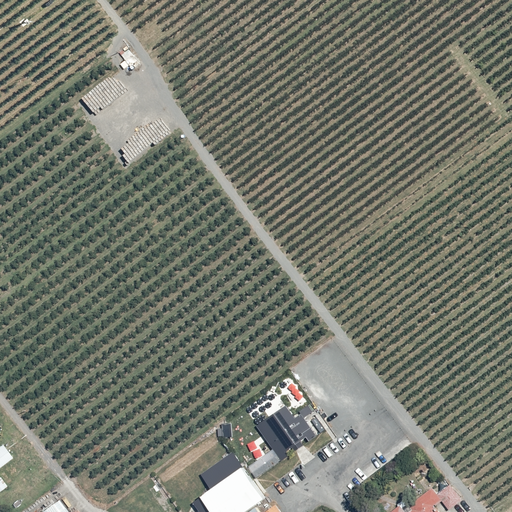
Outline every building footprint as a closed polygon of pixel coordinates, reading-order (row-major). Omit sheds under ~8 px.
[(286,405),(278,410),(257,425),(282,460),(288,455),(286,451),(307,436),(310,440),(325,429),(317,416),(309,422),(302,412),(296,417),(287,404),(286,405)] [(0,465),(12,457),(2,444),(0,444),(0,465)] [(212,488),(202,494),(214,511),(280,511),(276,505),(265,511),(262,511),(256,504),(267,496),(244,464),(244,465),(234,451),(202,474),(212,488)] [(438,494),(432,487),(406,507),(402,503),(390,511),(439,511),(434,505),(442,500),(449,509),(462,499),(451,484),(438,494)] [(69,511),(60,499),(42,511),(69,511)]
